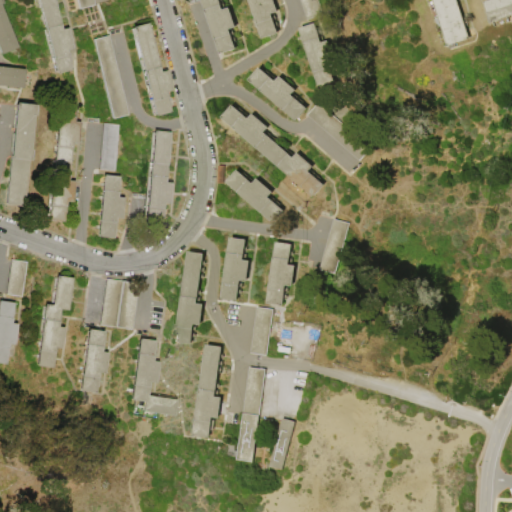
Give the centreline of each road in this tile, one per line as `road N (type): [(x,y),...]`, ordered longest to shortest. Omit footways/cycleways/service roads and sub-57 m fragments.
road 1 (residential): [(185,232),(201,197),(203,161),(162,0)]
road 2 (residential): [(0,227),(109,266),(149,259),(185,232)]
road 3 (residential): [(219,80),(283,126),(309,129),(353,167)]
road 4 (residential): [(188,100),(279,44),(293,19),(290,0)]
road 5 (residential): [(192,119),(165,125),(137,113),(116,35)]
road 6 (residential): [(77,257),(92,126)]
road 7 (residential): [(197,212),(223,226),(322,238)]
